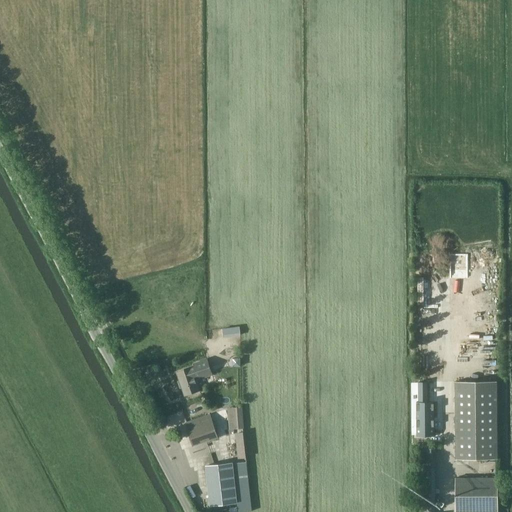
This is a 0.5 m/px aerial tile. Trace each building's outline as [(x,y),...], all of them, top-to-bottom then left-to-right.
[(177,373),(185,395),(199,390),(196,381),(213,375),(206,358),(193,363),(195,367),(177,373)] [(455,383),(456,459),(497,459),(496,382),(455,383)] [(416,438),(434,438),(434,408),(428,408),(428,388),(418,388),(418,408),(416,408),(416,438)] [(229,412),(229,429),(238,429),(238,412),(229,412)] [(210,415),(191,422),(194,428),(188,430),(193,445),(218,437),(210,415)] [(237,431),(238,457),(247,456),(246,431),(237,431)] [(205,466),(210,506),(237,503),(233,463),(205,466)] [(497,511),(498,478),(456,478),(456,511),(497,511)] [(418,511),(435,511),(435,485),(418,485),(418,511)]
